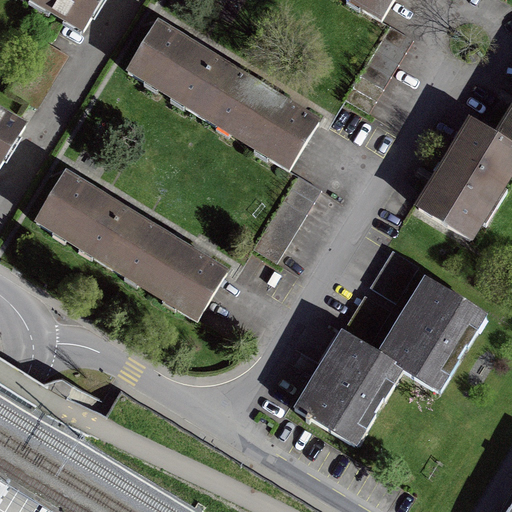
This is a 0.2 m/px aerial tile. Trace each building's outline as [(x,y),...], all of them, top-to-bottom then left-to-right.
[(11,0),(82,43),(108,0),(11,0)] [(400,0),(334,0),(383,29),(400,0)] [(413,41),(389,27),(346,99),(369,113),(376,102),(398,66),(413,41)] [(126,78),(199,124),(230,75),(157,29),(126,78)] [(68,58),(41,41),(25,66),(53,83),(68,58)] [(53,83),(25,66),(9,92),(37,109),(53,83)] [(321,132),(230,75),(199,124),(290,182),(321,132)] [(0,175),(28,131),(0,113),(0,175)] [(511,115),(498,140),(511,148),(511,115)] [(415,219),(472,251),(511,179),(511,148),(498,140),(468,124),(415,219)] [(314,205),(321,193),(297,178),(254,249),(278,264),(292,240),(314,205)] [(33,233),(107,276),(137,224),(64,181),(33,233)] [(229,278),(137,224),(107,276),(199,329),(229,278)] [(417,269),(391,255),(382,271),(370,292),(396,306),(417,269)] [(488,321),(426,283),(378,360),(396,371),(440,398),(488,321)] [(366,353),(390,315),(365,299),(355,315),(341,337),(366,353)] [(294,413),(349,447),(396,371),(378,360),(366,353),(341,337),(294,413)]
